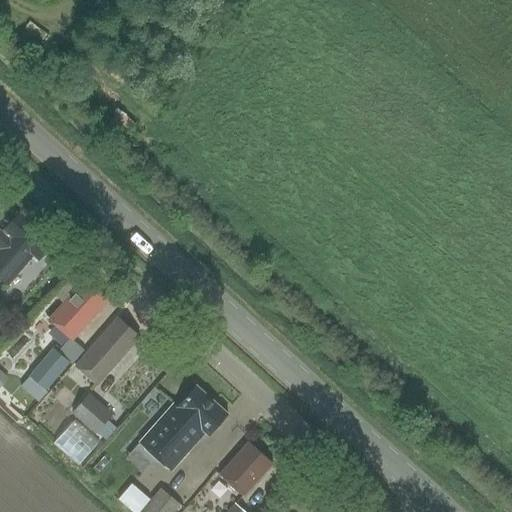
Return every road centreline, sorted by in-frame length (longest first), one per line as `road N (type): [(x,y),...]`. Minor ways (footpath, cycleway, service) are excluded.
road 1 (secondary): [(443,511),(0,108)]
road 2 (unclassified): [(387,511),(0,160)]
